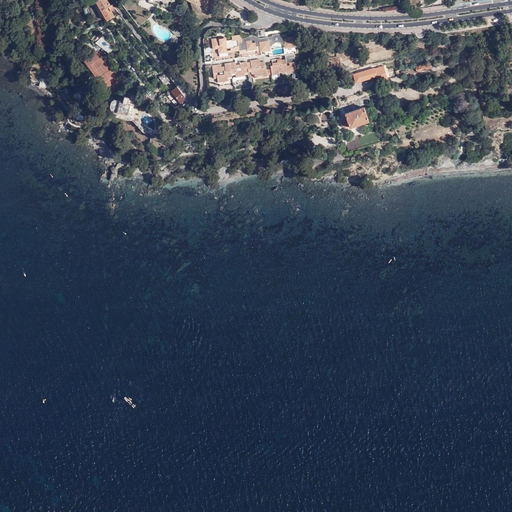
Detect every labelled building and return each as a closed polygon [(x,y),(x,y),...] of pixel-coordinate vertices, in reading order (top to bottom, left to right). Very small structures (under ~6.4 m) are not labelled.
[(96,0),(103,10),(113,4),(109,0),(96,0)] [(188,0),(190,1),(196,4),(198,12),(205,9),(204,6),(212,4),(210,0),(188,0)] [(103,10),(108,20),(115,16),(111,10),(115,8),(113,4),(103,10)] [(98,32),(92,38),(108,54),(114,49),(98,32)] [(211,39),(212,46),(218,46),(218,48),(213,49),(215,61),(236,58),(235,51),(239,50),(240,58),(244,57),(244,58),(269,54),(269,50),(270,48),(271,45),(274,43),(276,42),(279,42),(281,43),(283,44),(285,46),(286,48),(295,46),(293,36),(287,37),(286,35),(258,38),(258,36),(249,37),(246,37),(245,38),(241,38),(240,35),(231,36),(232,40),(225,40),(225,37),(211,39)] [(294,53),(289,54),(290,57),(285,58),(285,59),(282,60),(282,62),(278,63),(277,61),(277,59),(272,60),(273,66),(270,66),(272,75),(279,73),(279,71),(282,71),(283,72),(294,71),(294,69),(296,69),(294,53)] [(452,61),(450,56),(434,60),(436,66),(452,61)] [(205,66),(205,68),(212,68),(213,77),(217,77),(217,79),(217,82),(228,80),(227,77),(231,76),(231,74),(231,72),(234,71),(235,73),(235,77),(245,75),(244,73),(244,71),(248,71),(247,70),(251,69),(251,72),(251,74),(254,73),(254,76),(262,75),(262,76),(267,75),(266,69),(265,62),(260,62),(260,60),(250,61),(250,63),(247,63),(246,62),(240,63),(240,65),(235,65),(235,62),(224,64),(224,67),(221,67),(220,65),(211,66),(211,65),(205,66)] [(431,67),(430,63),(416,67),(417,72),(431,67)] [(387,79),(383,66),(353,74),(356,83),(376,77),(378,82),(387,79)] [(158,77),(164,84),(169,80),(164,73),(158,77)] [(180,103),(186,99),(177,87),(171,91),(180,103)] [(139,95),(132,94),(132,95),(129,94),(128,98),(127,97),(127,99),(125,100),(123,99),(122,100),(121,101),(114,100),(112,100),(110,106),(111,108),(128,113),(130,104),(133,104),(136,98),(138,98),(139,95)] [(374,110),(376,118),(390,113),(386,101),(375,105),(375,104),(372,104),(370,97),(337,108),(339,115),(345,114),(346,119),(343,120),(341,123),(342,127),(345,128),(350,126),(350,127),(368,121),(365,113),(374,110)]
